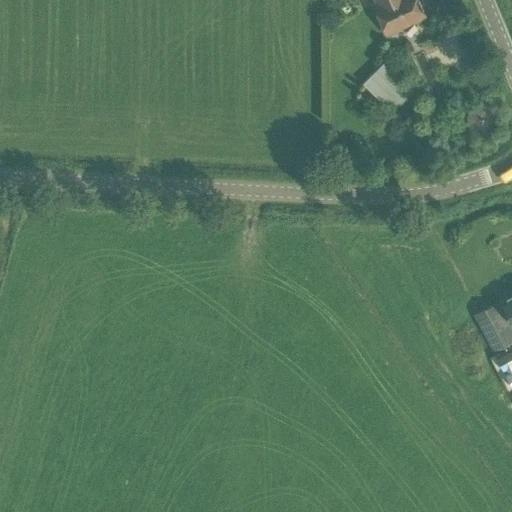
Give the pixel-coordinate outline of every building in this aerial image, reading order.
[(390,34),(428,15),(420,0),(378,0),(380,3),(376,5),(390,34)] [(384,60),(362,81),(391,111),(413,90),(384,60)] [(389,122),(394,125),(400,123),(400,117),(395,113),(390,116),(389,122)] [(511,293),(502,299),(511,317),(511,293)] [(476,315),(475,316),(494,351),(511,341),(511,329),(498,303),(476,315)] [(511,343),(493,354),(511,389),(511,387),(511,343)]
